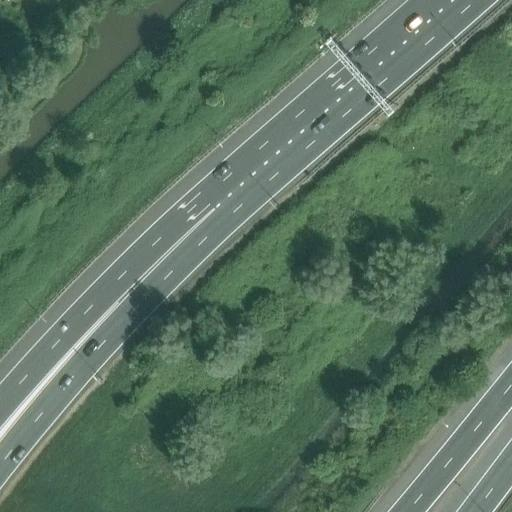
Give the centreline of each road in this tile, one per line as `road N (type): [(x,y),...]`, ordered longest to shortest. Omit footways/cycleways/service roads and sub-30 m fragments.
road 1 (motorway): [(214,209),(174,269),(0,466)]
road 2 (motorway): [(453,0),(214,209)]
road 3 (motorway): [(214,209),(148,251),(0,407)]
road 4 (motorway): [(511,385),(407,511)]
